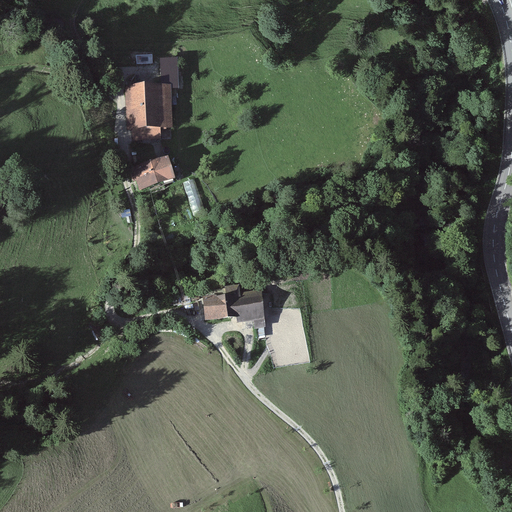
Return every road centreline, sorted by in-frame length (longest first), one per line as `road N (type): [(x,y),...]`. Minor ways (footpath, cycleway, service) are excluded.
road 1 (track): [(343,511),(332,474),(303,432),(247,385),(194,323),(173,313),(124,324),(109,312),(139,240),(116,142),(115,72),(75,39),(72,16),(81,0)]
road 2 (tertiary): [(511,330),(493,244),(511,153)]
road 3 (track): [(124,324),(74,378),(0,394)]
